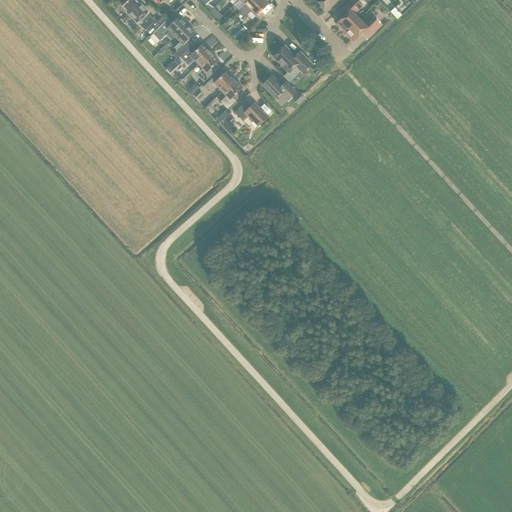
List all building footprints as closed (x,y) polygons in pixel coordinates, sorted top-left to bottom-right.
[(138,24),(139,22),(145,28),(154,20),(148,14),(149,12),(139,2),(138,3),(134,0),(128,0),(122,5),(127,11),(126,12),(138,24)] [(255,0),(240,0),(244,4),(238,9),(241,13),(255,0)] [(268,4),(264,0),(255,0),(241,13),(245,17),(251,11),(255,16),(268,4)] [(315,0),(326,11),(337,0),(315,0)] [(336,24),(345,32),(359,18),(354,14),(362,6),(355,0),(350,0),(341,9),(346,14),(336,24)] [(272,9),(269,5),(260,13),(263,17),(272,9)] [(214,7),(210,11),(213,15),(218,11),(214,7)] [(171,40),(174,36),(187,24),(179,16),(169,26),(164,21),(152,33),(160,40),(166,34),(171,40)] [(166,19),(162,16),(157,21),(160,25),(166,19)] [(364,23),(359,18),(345,32),(353,41),(363,31),(368,36),(380,25),(371,16),(364,23)] [(187,24),(174,36),(179,41),(173,47),(176,50),(172,54),(177,58),(189,47),(185,43),(195,33),(187,24)] [(245,30),(241,25),(231,34),(236,39),(245,30)] [(198,64),(211,52),(203,43),(193,53),(189,49),(180,58),(188,66),(194,60),(198,64)] [(295,56),(285,46),(273,57),(289,73),(296,66),(303,74),(313,65),(300,52),(295,56)] [(211,52),(198,64),(202,68),(196,74),(204,82),(213,73),(209,70),(219,60),(211,52)] [(178,65),(174,61),(166,69),(170,73),(178,65)] [(222,91),(235,79),(226,71),(217,80),(213,77),(204,85),(211,93),(218,87),(222,91)] [(288,100),(296,92),(286,82),(281,86),(271,76),(262,84),(276,98),(281,93),(288,100)] [(235,79),(222,91),(226,96),(220,102),(227,109),(236,101),(233,97),(243,88),(235,79)] [(199,88),(194,84),(190,88),(194,92),(199,88)] [(293,99),(298,104),(303,99),(298,94),(293,99)] [(258,126),(267,117),(253,103),(249,107),(245,102),(234,113),(243,121),(248,116),(258,126)]
